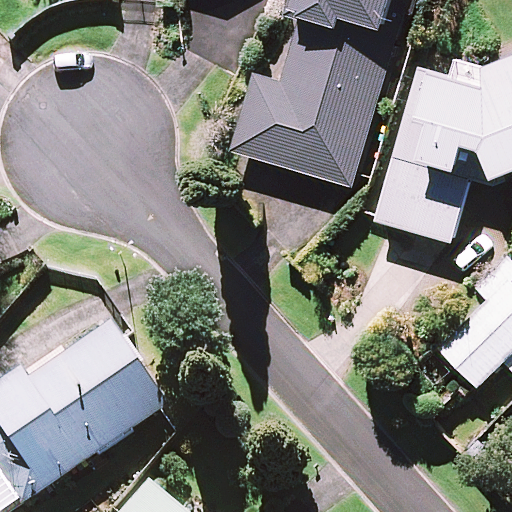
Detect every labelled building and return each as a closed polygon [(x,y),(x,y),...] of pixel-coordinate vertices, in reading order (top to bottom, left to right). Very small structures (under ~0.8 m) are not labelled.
[(411,0),(285,0),(251,110),(374,139),(411,0)] [(511,13),(427,29),(390,179),(482,200),(490,154),(511,147),(511,13)] [(511,221),(491,245),(504,261),(461,300),(501,348),(511,337),(511,221)] [(127,270),(0,338),(0,361),(16,417),(0,425),(0,503),(207,375),(127,270)] [(264,511),(165,438),(100,511),(264,511)]
